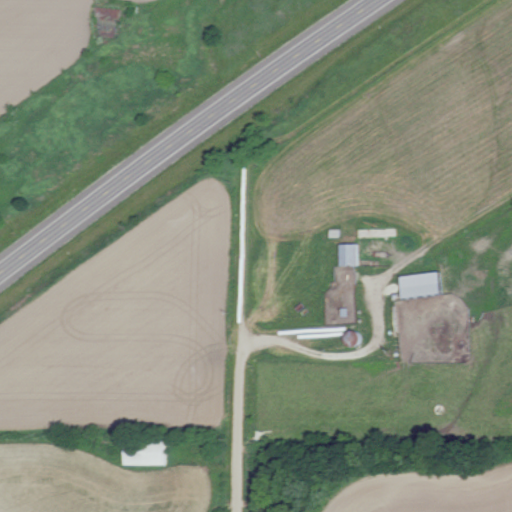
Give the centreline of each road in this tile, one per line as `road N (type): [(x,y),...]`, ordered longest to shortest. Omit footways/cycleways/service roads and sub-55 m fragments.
road 1 (primary): [(0,276),(242,92),(384,0)]
road 2 (residential): [(238,511),(243,355),(335,311),(511,201)]
